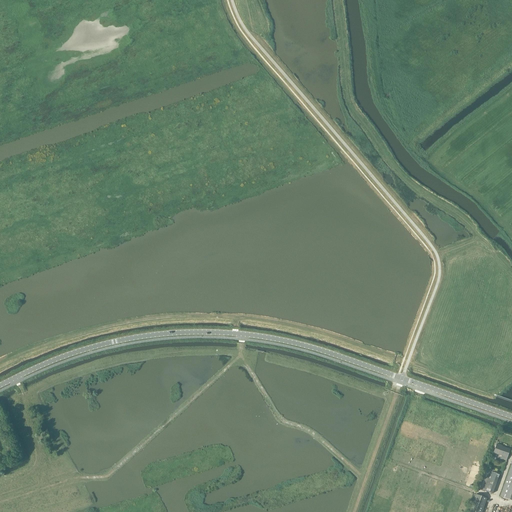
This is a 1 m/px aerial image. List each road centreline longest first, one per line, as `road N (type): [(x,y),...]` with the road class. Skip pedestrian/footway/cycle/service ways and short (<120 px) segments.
road 1 (tertiary): [(511,416),(297,343),(222,332),(114,341),(0,385)]
road 2 (track): [(364,0),(376,86),(394,125),(511,236)]
